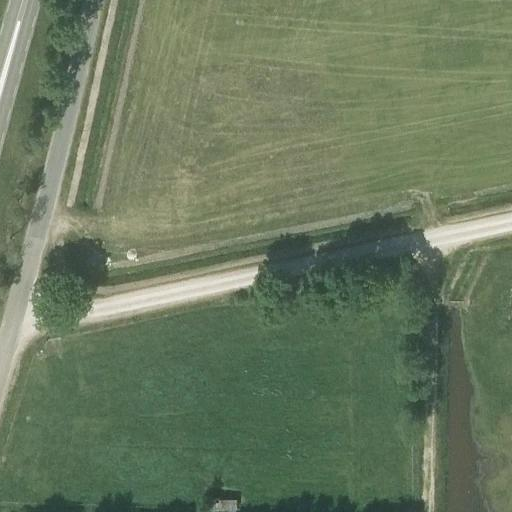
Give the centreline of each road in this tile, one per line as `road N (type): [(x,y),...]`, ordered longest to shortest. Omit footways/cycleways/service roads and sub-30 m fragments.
road 1 (track): [(16,313),(65,316),(511,224)]
road 2 (unclassified): [(0,365),(91,0)]
